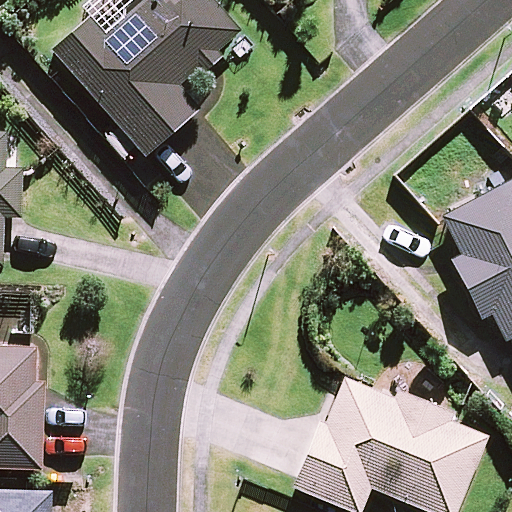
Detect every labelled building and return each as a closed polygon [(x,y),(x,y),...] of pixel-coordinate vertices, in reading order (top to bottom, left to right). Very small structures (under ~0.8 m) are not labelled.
[(89,27),(53,59),(146,165),(200,118),(180,95),(199,78),(206,86),(227,68),(220,60),(244,39),(208,0),(104,0),(82,19),(89,27)] [(0,277),(6,278),(8,228),(24,228),(25,178),(9,178),(9,142),(0,141),(0,277)] [(511,186),(440,224),(462,266),(451,271),(482,330),(493,323),(508,351),(511,349),(511,186)] [(35,393),(36,356),(0,355),(0,478),(11,479),(46,480),(48,393),(35,393)] [(408,511),(462,511),(490,445),(452,430),(455,424),(399,402),(396,408),(343,387),(325,433),(320,431),(294,498),(328,511),(367,511),(373,498),(408,511)] [(511,392),(490,409),(511,437),(511,392)]
